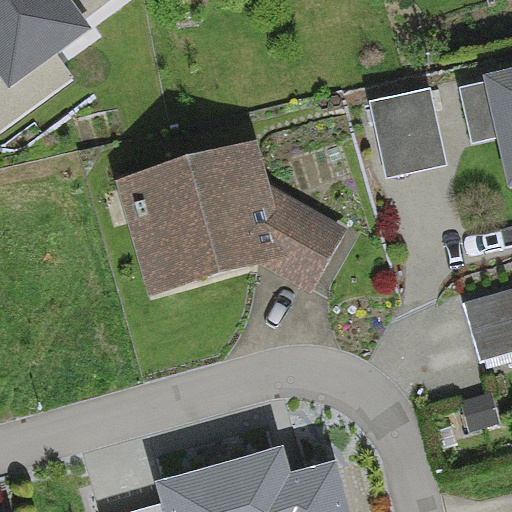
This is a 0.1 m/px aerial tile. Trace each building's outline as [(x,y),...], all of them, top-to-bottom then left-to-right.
[(83,26),(64,0),(0,0),(0,62),(11,78),(83,26)] [(511,183),(511,85),(491,91),(511,183)] [(125,186),(154,290),(255,262),(248,238),(263,234),(268,251),(282,259),(275,273),(307,291),(337,239),(253,192),(246,166),(169,187),(166,175),(125,186)] [(511,293),(459,308),(476,367),(511,356),(511,293)] [(280,452),(163,485),(170,511),(346,511),(333,464),(287,477),(280,452)]
